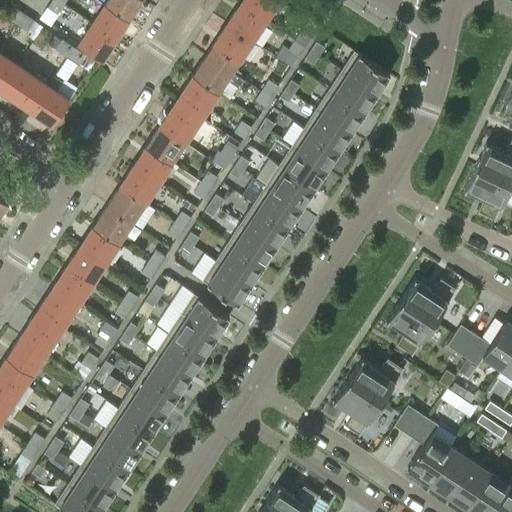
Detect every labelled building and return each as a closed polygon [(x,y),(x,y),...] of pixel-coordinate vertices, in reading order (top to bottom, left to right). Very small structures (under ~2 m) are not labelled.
[(58,0),(51,0),(47,7),(57,14),(63,4),(58,0)] [(105,0),(105,2),(127,17),(138,0),(105,0)] [(241,0),(240,2),(265,19),(278,0),(241,0)] [(105,2),(91,22),(114,38),(127,17),(105,2)] [(240,2),(226,22),(252,39),(265,19),(240,2)] [(4,15),(16,22),(23,12),(11,5),(4,15)] [(35,20),(23,12),(16,22),(28,30),(35,20)] [(78,43),(77,43),(100,58),(114,38),(91,22),(78,43)] [(226,22),(193,73),(219,90),(226,78),(238,86),(244,78),(232,70),(252,39),(226,22)] [(301,28),(294,39),(304,46),(311,35),(301,28)] [(55,49),(66,56),(73,46),(61,38),(55,49)] [(297,57),(304,46),(294,39),(288,48),(287,50),(297,57)] [(316,40),(310,49),(319,54),(324,46),(316,40)] [(287,50),(288,48),(283,44),(275,55),(291,66),(297,57),(287,50)] [(78,64),(85,54),(73,46),(66,56),(78,64)] [(319,54),(310,49),(304,57),(313,63),(319,54)] [(354,49),(341,68),(377,92),(389,73),(354,49)] [(0,51),(0,88),(2,90),(19,64),(0,51)] [(78,64),(88,71),(95,60),(85,54),(78,64)] [(48,83),(19,64),(2,90),(53,124),(70,98),(57,89),(62,81),(54,75),(48,83)] [(364,111),(377,92),(341,68),(328,87),(364,111)] [(193,73),(172,105),(197,122),(219,90),(193,73)] [(268,78),(260,90),(271,97),(279,85),(268,78)] [(290,78),(285,87),(293,92),(299,84),(290,78)] [(285,87),(279,95),(288,101),(293,92),(285,87)] [(316,106),(351,130),(364,111),(328,87),(316,106)] [(263,109),(271,97),(260,90),(253,102),(263,109)] [(172,105),(159,125),(184,142),(197,122),(172,105)] [(339,149),(351,130),(316,106),(303,126),(339,149)] [(265,116),(260,125),(268,130),(274,122),(265,116)] [(251,126),(241,119),(233,131),(243,138),(251,126)] [(159,125),(145,145),(171,162),(184,142),(159,125)] [(260,125),(254,133),(263,139),(268,130),(260,125)] [(326,168),(339,149),(303,126),(290,145),(326,168)] [(486,141),(475,164),(511,182),(511,180),(511,138),(505,151),(486,143),(487,142),(486,141)] [(227,140),(220,151),(230,158),(238,146),(227,140)] [(145,145),(132,165),(158,182),(164,172),(171,162),(145,145)] [(326,168),(290,145),(278,164),(314,187),(326,168)] [(240,154),(235,163),(243,168),(249,160),(240,154)] [(235,163),(229,171),(238,177),(243,168),(235,163)] [(301,207),(314,187),(278,164),(265,183),(301,207)] [(494,219),(511,182),(475,164),(463,189),(465,189),(465,188),(484,197),(478,210),(493,217),(493,218),(494,219)] [(132,165),(119,185),(145,202),(150,193),(158,182),(132,165)] [(207,170),(200,181),(211,187),(218,176),(207,170)] [(200,181),(193,191),(203,198),(211,187),(200,181)] [(301,207),(265,183),(253,202),(288,226),(301,207)] [(119,185),(106,205),(131,222),(139,210),(145,202),(119,185)] [(215,192),(209,201),(218,206),(224,198),(215,192)] [(209,201),(204,209),(212,215),(218,206),(209,201)] [(276,245),(288,226),(253,202),(240,221),(276,245)] [(106,205),(92,225),(118,242),(131,222),(106,205)] [(174,219),(173,221),(184,227),(191,216),(181,209),(174,219)] [(173,221),(166,231),(176,238),(184,227),(173,221)] [(276,245),(240,221),(227,241),(263,264),(276,245)] [(92,225),(79,245),(105,262),(118,242),(92,225)] [(190,230),(184,239),(193,244),(198,236),(190,230)] [(193,244),(184,239),(179,247),(187,253),(193,244)] [(250,283),(263,264),(227,241),(215,260),(250,283)] [(79,245),(66,265),(92,282),(105,262),(79,245)] [(155,249),(148,259),(147,260),(158,267),(165,256),(155,249)] [(151,278),(158,267),(147,260),(140,271),(151,278)] [(250,283),(215,260),(202,279),(238,302),(250,283)] [(66,265),(53,285),(78,302),(92,282),(66,265)] [(414,276),(400,298),(434,320),(456,286),(455,285),(454,286),(440,277),(432,289),(415,278),(416,277),(414,276)] [(155,283),(150,291),(158,297),(164,289),(155,283)] [(39,305),(19,336),(45,353),(65,322),(78,302),(53,285),(39,305)] [(128,289),(121,300),(132,307),(139,296),(128,289)] [(150,291),(144,300),(153,305),(158,297),(150,291)] [(193,292),(181,311),(216,334),(229,315),(193,292)] [(411,354),(434,320),(400,298),(385,320),(386,320),(387,319),(404,331),(396,343),(411,352),(410,353),(411,354)] [(124,318),(132,307),(121,300),(113,311),(124,318)] [(203,353),(216,334),(181,311),(168,330),(203,353)] [(489,342),(480,336),(467,357),(477,364),(483,354),(502,366),(511,351),(511,323),(506,320),(506,319),(505,318),(489,342)] [(94,341),(104,347),(117,328),(104,320),(99,328),(101,330),(94,341)] [(130,321),(124,329),(133,335),(139,327),(130,321)] [(446,343),(457,350),(470,329),(460,323),(446,343)] [(124,329),(119,338),(128,343),(133,335),(124,329)] [(467,357),(480,336),(470,329),(457,350),(467,357)] [(155,349),(191,373),(203,353),(168,330),(155,349)] [(19,336),(0,364),(0,367),(24,383),(45,353),(19,336)] [(178,392),(191,373),(155,349),(143,368),(178,392)] [(84,356),(81,361),(90,368),(98,357),(97,356),(88,350),(84,356)] [(511,351),(502,366),(511,372),(511,351)] [(362,356),(347,378),(381,400),(403,366),(402,365),(402,367),(387,357),(379,369),(362,358),(363,357),(362,356)] [(105,359),(99,367),(108,373),(113,365),(105,359)] [(475,365),(466,359),(459,370),(468,375),(475,365)] [(0,367),(0,395),(11,403),(24,383),(0,367)] [(99,367),(94,376),(102,381),(108,373),(99,367)] [(130,387),(165,411),(178,392),(143,368),(130,387)] [(358,434),(381,400),(347,378),(333,400),(334,400),(334,399),(351,411),(343,423),(358,432),(357,433),(358,434)] [(453,382),(449,388),(462,397),(466,390),(453,382)] [(153,430),(165,411),(130,387),(117,407),(153,430)] [(460,398),(446,389),(440,398),(454,407),(460,398)] [(61,390),(53,402),(64,409),(72,397),(61,390)] [(0,395),(0,420),(11,403),(0,395)] [(80,397),(74,405),(83,411),(88,403),(80,397)] [(489,399),(484,407),(497,415),(502,408),(489,399)] [(53,402),(46,413),(57,420),(64,409),(53,402)] [(393,423),(404,430),(417,410),(407,403),(393,423)] [(74,405),(69,414),(77,419),(83,411),(74,405)] [(105,426),(140,449),(153,430),(117,407),(105,426)] [(511,414),(502,408),(497,415),(509,424),(511,419),(511,414)] [(414,437),(427,416),(417,410),(404,430),(414,437)] [(488,428),(493,421),(481,412),(476,420),(488,428)] [(426,482),(428,479),(450,445),(431,433),(437,423),(427,416),(414,437),(423,443),(407,467),(408,468),(409,467),(416,471),(414,474),(426,482)] [(501,437),(506,429),(493,421),(488,428),(501,437)] [(128,468),(140,449),(105,426),(92,445),(128,468)] [(45,438),(34,431),(27,442),(37,449),(45,438)] [(55,435),(49,443),(58,449),(63,441),(55,435)] [(30,461),(37,449),(27,442),(20,453),(30,461)] [(58,449),(49,443),(43,452),(52,458),(58,449)] [(79,464),(115,487),(128,468),(92,445),(79,464)] [(445,495),(447,492),(469,458),(450,445),(428,479),(435,484),(433,487),(445,495)] [(464,508),(466,505),(466,504),(488,470),(469,458),(447,492),(454,497),(452,500),(464,508)] [(37,462),(31,471),(40,477),(45,468),(37,462)] [(102,507),(115,487),(79,464),(67,483),(102,507)] [(487,511),(507,483),(488,470),(466,504),(466,505),(473,509),(471,511),(487,511)] [(98,511),(102,507),(67,483),(54,502),(68,511),(98,511)] [(278,483),(263,505),(274,511),(321,511),(328,502),(318,496),(319,493),(318,492),(318,493),(303,483),(295,496),(278,484),(279,483),(278,483)] [(487,511),(511,511),(511,486),(507,483),(487,511)]
